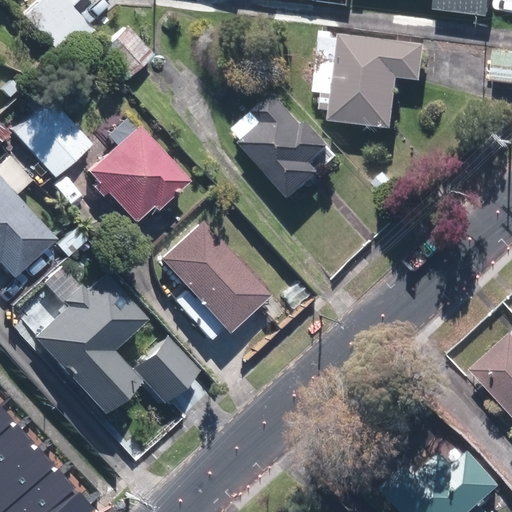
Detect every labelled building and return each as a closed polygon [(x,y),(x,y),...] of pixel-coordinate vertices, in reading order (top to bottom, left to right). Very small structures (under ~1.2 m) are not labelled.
[(53,57),(84,30),(63,6),(70,0),(37,0),(18,18),(53,57)] [(431,0),(431,15),(486,20),(488,0),(431,0)] [(122,29),(95,52),(120,81),(147,58),(122,29)] [(314,97),(320,97),(319,114),(331,115),(330,130),(392,132),(394,82),(418,83),(420,45),(336,42),(336,35),(316,34),(314,97)] [(511,55),(491,54),(489,85),(511,85),(511,55)] [(43,99),(5,131),(47,180),(85,148),(43,99)] [(286,204),(316,178),(310,171),(313,168),(318,163),(322,167),(331,160),(303,126),(299,130),(276,102),(254,121),(251,117),(230,133),(240,145),(238,147),(286,204)] [(177,183),(129,128),(77,172),(87,184),(84,187),(93,198),(97,195),(122,224),(140,209),(143,213),(177,183)] [(396,191),(382,176),(371,186),(384,201),(396,191)] [(0,186),(0,275),(6,282),(51,239),(0,186)] [(203,338),(213,329),(216,333),(256,295),(191,223),(150,260),(180,294),(171,303),(203,338)] [(24,337),(89,416),(127,385),(100,352),(135,323),(97,277),(78,293),(73,288),(55,302),(60,308),(24,337)] [(192,374),(160,336),(123,367),(155,405),(177,387),(192,374)] [(511,340),(509,337),(469,376),(511,419),(511,340)] [(0,485),(21,465),(0,443),(0,442),(0,485)] [(486,511),(481,506),(499,491),(468,456),(451,471),(439,457),(420,473),(411,462),(378,491),(395,511),(486,511)] [(0,511),(12,511),(41,486),(21,465),(0,485),(0,511)] [(62,511),(64,510),(41,486),(12,511),(62,511)]
